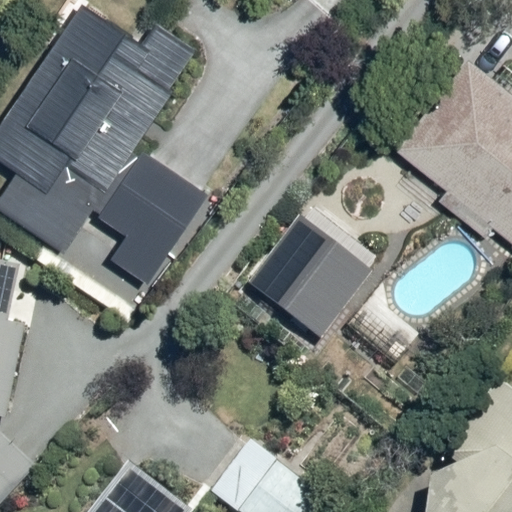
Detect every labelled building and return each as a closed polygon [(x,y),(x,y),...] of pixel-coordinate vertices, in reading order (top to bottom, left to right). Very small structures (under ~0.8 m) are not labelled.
[(63,0),(44,31),(57,39),(0,127),(0,154),(17,165),(0,190),(0,196),(74,245),(98,208),(134,232),(119,255),(155,278),(215,185),(143,138),(205,42),(156,10),(147,25),(108,0),(63,0)] [(505,223),(511,228),(511,80),(470,49),(400,143),(453,183),(445,194),(498,233),(505,223)] [(374,272),(310,221),(258,287),(299,319),(312,302),(336,321),(374,272)] [(21,297),(29,254),(0,248),(0,410),(11,412),(27,326),(35,327),(40,300),(21,297)] [(424,330),(382,287),(351,318),(393,360),(424,330)] [(511,511),(511,376),(508,374),(390,503),(381,511),(511,511)] [(43,460),(0,421),(0,506),(2,508),(43,460)] [(256,434),(213,488),(245,511),(320,511),(333,497),(256,434)] [(137,453),(90,511),(197,511),(203,505),(137,453)]
